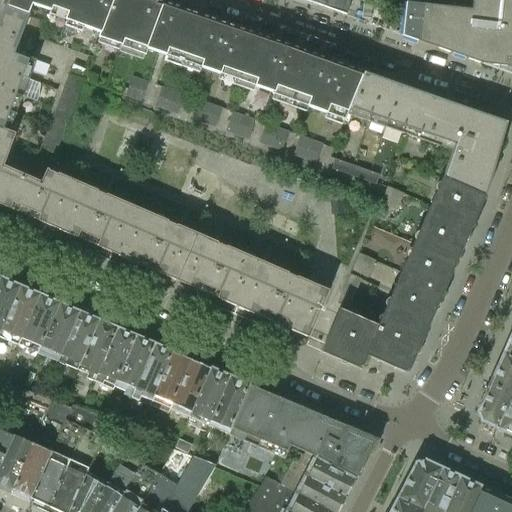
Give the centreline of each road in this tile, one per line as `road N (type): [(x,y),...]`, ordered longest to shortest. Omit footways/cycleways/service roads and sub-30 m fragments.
road 1 (residential): [(411,427),(0,248)]
road 2 (residential): [(511,106),(216,0)]
road 3 (residential): [(411,427),(511,215)]
